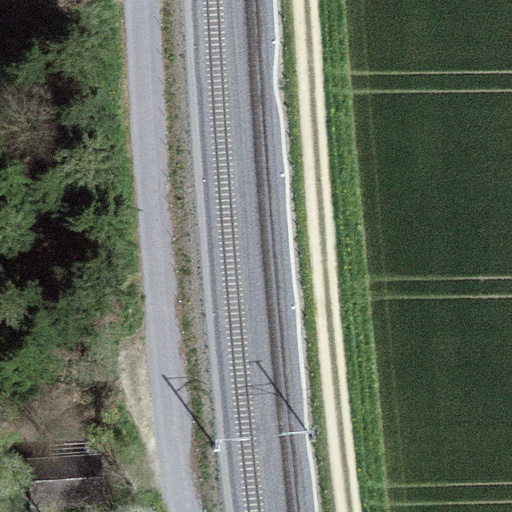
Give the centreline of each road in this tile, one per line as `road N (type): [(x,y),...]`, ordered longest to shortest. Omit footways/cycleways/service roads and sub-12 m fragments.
road 1 (track): [(310,0),(313,128),(359,511)]
road 2 (track): [(143,0),(165,336),(187,511)]
